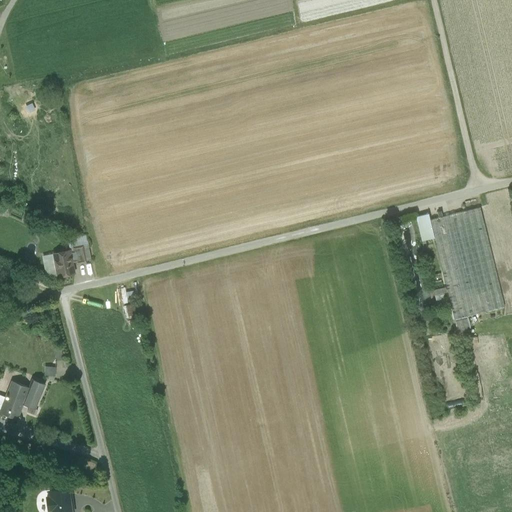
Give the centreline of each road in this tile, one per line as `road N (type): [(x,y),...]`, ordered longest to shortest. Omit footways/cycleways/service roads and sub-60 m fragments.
road 1 (unclassified): [(0,305),(511,181)]
road 2 (track): [(116,511),(61,290)]
road 3 (track): [(432,0),(478,189)]
